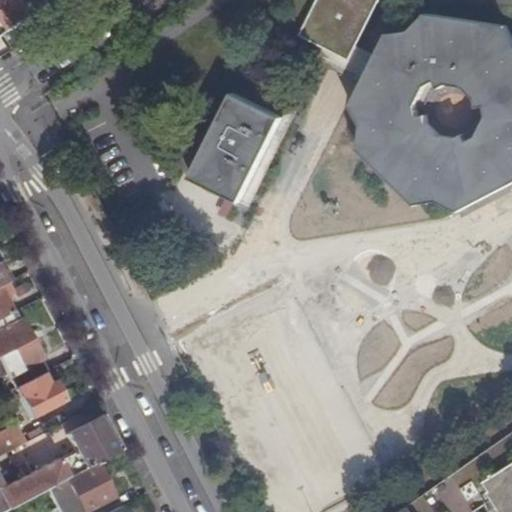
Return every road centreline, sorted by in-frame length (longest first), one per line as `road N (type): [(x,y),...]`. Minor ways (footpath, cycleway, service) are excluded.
road 1 (residential): [(224,511),(69,213),(0,124)]
road 2 (residential): [(0,146),(180,511)]
road 3 (residential): [(0,94),(131,0)]
